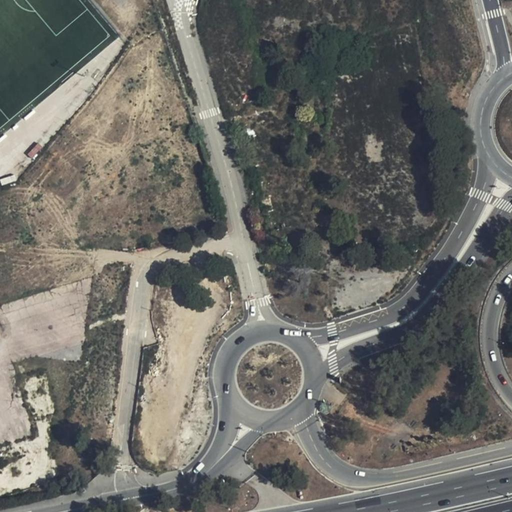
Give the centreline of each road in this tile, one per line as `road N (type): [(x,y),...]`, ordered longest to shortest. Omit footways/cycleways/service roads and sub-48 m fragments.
road 1 (tertiary): [(487,154),(484,194),(406,305),(295,339)]
road 2 (tertiary): [(313,381),(422,319),(511,201)]
road 3 (motorway): [(511,450),(357,479),(323,459),(301,406)]
road 4 (unknown): [(205,248),(195,382),(186,411),(162,436)]
road 5 (motorway): [(511,478),(364,511)]
road 6 (motorway): [(511,398),(495,370),(488,334),(493,303),(511,274)]
road 7 (tertiary): [(295,339),(270,331),(237,343),(223,381),(233,404)]
